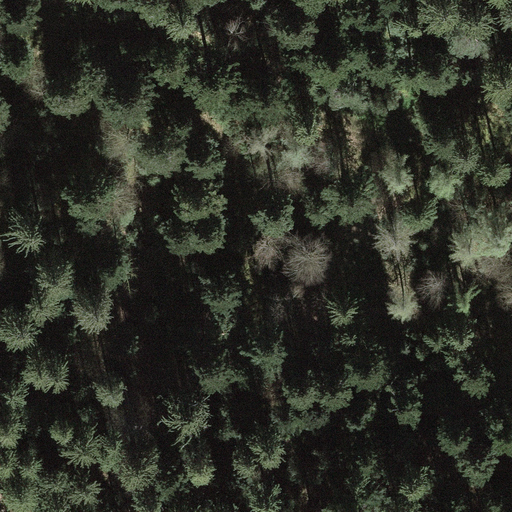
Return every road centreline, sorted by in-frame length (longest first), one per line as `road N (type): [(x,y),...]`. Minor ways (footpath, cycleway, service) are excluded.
road 1 (track): [(56,0),(223,53),(511,168)]
road 2 (track): [(511,376),(258,445)]
road 3 (track): [(368,116),(511,73)]
